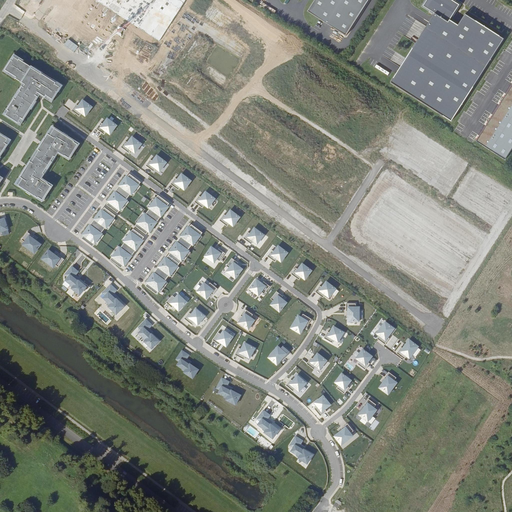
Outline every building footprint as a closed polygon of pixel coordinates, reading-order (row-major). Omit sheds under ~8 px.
[(96,0),(95,1),(160,42),(185,0),(96,0)] [(314,0),(307,11),(346,36),(368,0),(314,0)] [(391,83),(451,122),(504,39),(465,14),(458,25),(450,20),(459,5),(451,0),(426,0),(423,6),(435,14),(391,83)] [(38,93),(51,102),(61,86),(14,56),(4,71),(26,85),(24,88),(22,86),(4,114),(20,124),(38,96),(36,95),(38,93)] [(511,148),(511,85),(477,139),(506,157),(511,148)] [(92,107),(82,100),(78,106),(76,104),(71,111),(79,117),(81,114),(85,116),(92,107)] [(116,126),(107,119),(103,124),(100,123),(95,129),(104,135),(106,132),(110,134),(116,126)] [(23,169),(15,179),(40,198),(51,184),(41,176),(57,156),(60,151),(70,158),(81,144),(56,125),(48,136),(49,136),(43,143),(40,147),(40,146),(31,158),(29,162),(24,169),(23,169)] [(0,178),(0,177),(0,153),(10,140),(0,133),(0,178)] [(141,144),(132,137),(128,143),(125,141),(121,148),(129,154),(131,151),(135,153),(141,144)] [(166,163),(157,156),(153,162),(150,160),(145,166),(153,172),(156,169),(159,172),(166,163)] [(128,173),(126,176),(135,183),(137,180),(128,173)] [(191,181),(182,174),(177,180),(175,178),(170,185),(178,190),(181,187),(184,190),(191,181)] [(126,176),(122,181),(132,188),(136,184),(135,183),(126,176)] [(128,193),(132,188),(122,181),(119,186),(120,186),(128,193)] [(126,196),(128,193),(120,186),(118,189),(120,191),(126,196)] [(120,191),(118,194),(126,200),(128,197),(126,196),(120,191)] [(216,200),(206,193),(202,198),(200,197),(195,203),(203,209),(205,206),(209,209),(216,200)] [(118,194),(114,198),(124,206),(127,201),(126,200),(118,194)] [(120,211),(124,206),(114,198),(110,203),(111,204),(120,211)] [(158,200),(155,204),(164,212),(168,207),(167,207),(163,203),(158,200)] [(118,213),(120,211),(111,204),(109,207),(118,213)] [(161,217),(164,212),(155,204),(151,209),(155,212),(160,216),(161,217)] [(106,209),(104,212),(113,219),(115,216),(106,209)] [(148,211),(146,214),(154,221),(157,218),(153,215),(148,211)] [(240,217),(230,211),(226,216),(224,214),(219,221),(227,227),(229,224),(233,226),(240,217)] [(104,212),(100,217),(110,224),(114,219),(113,219),(104,212)] [(145,214),(141,218),(151,226),(155,221),(154,221),(146,214),(145,214)] [(106,229),(110,224),(100,217),(97,221),(98,222),(106,229)] [(148,231),(151,226),(141,218),(138,223),(146,230),(148,231)] [(93,222),(90,225),(99,232),(101,229),(96,225),(93,222)] [(104,231),(106,229),(98,222),(96,225),(101,229),(104,231)] [(146,230),(138,223),(136,226),(144,232),(146,230)] [(202,233),(191,224),(183,235),(194,243),(202,233)] [(90,225),(86,230),(96,237),(99,232),(90,225)] [(264,235),(254,228),(250,234),(248,232),(243,239),(251,245),(253,241),(257,244),(264,235)] [(134,229),(132,232),(141,238),(143,236),(134,229)] [(92,242),(96,237),(86,230),(82,234),(83,234),(91,241),(92,242)] [(131,231),(128,236),(137,244),(141,239),(141,238),(132,232),(131,231)] [(23,245),(34,254),(41,245),(32,238),(34,237),(27,232),(22,240),(24,243),(23,245)] [(91,241),(83,234),(80,237),(89,244),(91,241)] [(134,248),(137,244),(128,236),(124,241),(125,242),(132,247),(134,248)] [(182,243),(191,249),(193,246),(185,240),(182,243)] [(132,247),(125,242),(123,245),(130,250),(132,247)] [(181,242),(178,246),(188,254),(191,249),(182,243),(181,242)] [(130,250),(123,245),(122,244),(110,258),(122,267),(133,252),(130,250)] [(184,259),(188,254),(178,246),(174,251),(175,252),(183,258),(184,259)] [(288,253),(278,246),(274,252),(272,250),(267,256),(275,262),(277,259),(281,262),(288,253)] [(217,251),(211,247),(205,256),(214,263),(216,259),(220,261),(225,253),(219,249),(217,251)] [(41,259),(53,268),(55,265),(58,267),(64,259),(58,255),(57,256),(48,250),(41,259)] [(181,261),(183,258),(175,252),(173,255),(181,261)] [(170,257),(168,260),(177,267),(179,264),(170,257)] [(235,279),(242,269),(237,265),(238,263),(232,258),(226,266),(229,268),(226,272),(235,279)] [(168,260),(164,265),(174,272),(178,267),(177,267),(168,260)] [(312,271),(302,264),(298,270),(296,268),(291,274),(299,280),(301,277),(305,280),(312,271)] [(170,277),(174,272),(164,265),(161,269),(162,270),(170,277)] [(78,272),(72,267),(66,275),(69,277),(66,281),(71,285),(70,285),(73,288),(80,295),(87,287),(79,281),(78,281),(76,280),(77,278),(75,276),(78,272)] [(168,280),(170,277),(162,270),(160,273),(165,277),(168,280)] [(165,281),(154,273),(146,284),(158,292),(165,281)] [(264,294),(270,286),(264,282),(262,284),(256,279),(249,289),(258,295),(261,292),(264,294)] [(336,289),(326,282),(322,288),(320,286),(315,292),(323,298),(325,295),(329,298),(336,289)] [(213,295),(218,289),(210,283),(208,286),(204,283),(197,292),(206,299),(210,294),(213,295)] [(116,290),(111,285),(103,293),(106,295),(103,298),(108,303),(107,303),(110,306),(116,314),(123,306),(116,299),(116,300),(114,298),(115,297),(112,295),(116,290)] [(283,296),(276,291),(270,299),(273,301),(271,305),(279,312),(287,303),(281,298),(283,296)] [(186,302),(178,295),(175,298),(172,295),(166,303),(172,308),(173,306),(179,311),(186,302)] [(360,321),(360,310),(356,310),(356,306),(346,305),(346,313),(349,313),(348,320),(360,321)] [(205,317),(196,309),(191,315),(189,313),(184,319),(192,325),(194,322),(198,325),(205,317)] [(253,315),(245,310),(241,317),(243,318),(238,324),(248,330),(255,320),(251,318),(253,315)] [(302,333),(309,322),(299,316),(292,327),(302,333)] [(151,325),(146,319),(138,327),(141,330),(138,333),(143,337),(142,338),(145,340),(144,341),(151,348),(158,341),(151,334),(150,334),(148,333),(149,331),(147,329),(151,325)] [(387,337),(394,329),(385,322),(382,326),(379,331),(376,334),(379,335),(377,339),(385,345),(389,338),(387,337)] [(338,342),(343,332),(333,326),(330,333),(328,331),(324,338),(332,343),(334,340),(338,342)] [(220,334),(217,332),(212,340),(218,345),(220,342),(226,346),(232,336),(223,330),(220,334)] [(415,351),(418,347),(409,340),(403,349),(401,347),(396,353),(404,360),(407,356),(409,358),(412,355),(415,351)] [(255,348),(244,343),(241,349),(238,348),(235,355),(244,360),(245,356),(249,358),(255,348)] [(285,358),(290,352),(283,346),(280,349),(278,346),(268,358),(277,365),(283,357),(285,358)] [(368,362),(372,357),(362,350),(356,358),(360,361),(357,364),(365,370),(370,364),(368,362)] [(188,355),(182,351),(176,359),(179,362),(176,365),(181,369),(184,372),(183,372),(191,379),(197,370),(189,364),(189,365),(186,363),(187,362),(185,360),(188,355)] [(320,369),(327,361),(318,353),(313,359),(311,357),(306,364),(314,370),(316,367),(320,369)] [(388,395),(396,383),(394,381),(396,378),(388,372),(384,378),(385,379),(379,388),(388,395)] [(347,387),(351,381),(341,374),(335,383),(339,386),(336,389),(344,394),(349,388),(347,387)] [(284,384),(296,393),(303,384),(291,375),(284,384)] [(229,382),(222,378),(217,388),(221,389),(219,393),(224,396),(224,397),(227,399),(236,404),(240,395),(231,391),(228,390),(229,389),(226,387),(229,382)] [(325,410),(330,405),(323,396),(314,403),(317,407),(314,409),(320,417),(326,412),(325,410)] [(367,422),(376,410),(373,408),(376,405),(368,399),(363,406),(365,407),(358,415),(367,422)] [(270,415),(263,411),(257,419),(260,422),(258,425),(263,429),(262,430),(265,432),(273,439),(279,430),(270,424),(270,425),(268,423),(269,422),(266,420),(270,415)] [(341,445),(352,436),(350,433),(353,431),(347,423),(341,428),(342,430),(334,436),(341,445)] [(299,458),(307,464),(313,455),(304,450),(301,449),(302,447),(300,446),(303,441),(296,436),(290,445),(294,447),(291,451),(297,454),(296,455),(299,457),(299,458)]
